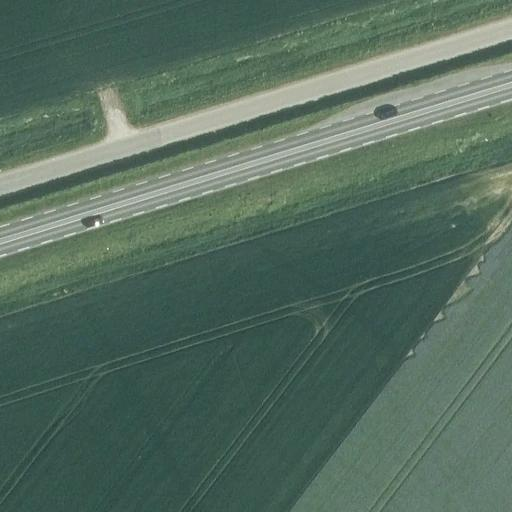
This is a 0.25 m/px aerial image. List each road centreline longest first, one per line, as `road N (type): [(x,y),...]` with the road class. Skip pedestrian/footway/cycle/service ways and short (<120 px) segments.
road 1 (primary): [(0,243),(511,85)]
road 2 (unclassified): [(0,187),(511,30)]
